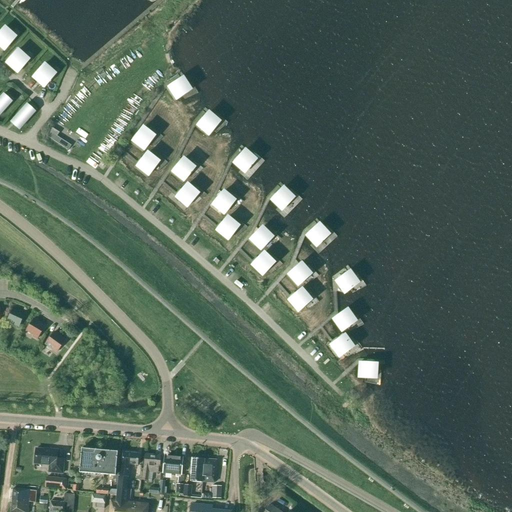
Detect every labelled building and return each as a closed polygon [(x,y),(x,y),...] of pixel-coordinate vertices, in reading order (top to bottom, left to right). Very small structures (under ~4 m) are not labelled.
[(4,29),(0,32),(0,46),(5,51),(15,39),(4,29)] [(6,63),(18,73),(28,62),(17,52),(6,63)] [(33,77),(45,88),(55,76),(43,66),(33,77)] [(169,87),(177,100),(190,92),(181,79),(169,87)] [(5,93),(0,99),(0,115),(13,100),(5,93)] [(12,122),(20,129),(37,110),(29,103),(12,122)] [(207,114),(198,126),(209,135),(219,124),(207,114)] [(143,127),(132,141),(144,150),(155,136),(143,127)] [(58,133),(51,128),(45,136),(67,150),(70,145),(56,136),(58,133)] [(234,163),(245,173),(255,162),(244,152),(234,163)] [(159,162),(147,153),(137,166),(149,176),(159,162)] [(172,172),(184,182),(194,170),(182,160),(172,172)] [(199,194),(187,184),(176,197),(187,207),(199,194)] [(282,189),(271,200),(282,211),(293,200),(282,189)] [(222,193),(213,205),(224,214),(234,203),(222,193)] [(217,231),(228,240),(238,228),(226,219),(217,231)] [(307,236),(317,247),(328,237),(318,226),(307,236)] [(250,240),(261,250),(272,239),(261,229),(250,240)] [(262,251),(250,264),(261,274),(273,261),(262,251)] [(288,275),(299,286),(310,276),(300,265),(288,275)] [(336,282),(345,294),(357,285),(348,273),(336,282)] [(298,312),(310,302),(300,290),(288,300),(298,312)] [(25,313),(13,307),(8,319),(16,322),(14,325),(19,327),(25,313)] [(333,319),(342,332),(355,323),(346,311),(333,319)] [(33,336),(37,339),(45,325),(34,318),(27,329),(35,333),(33,336)] [(47,342),(54,347),(52,349),(56,352),(65,340),(55,332),(47,342)] [(331,345),(340,358),(352,349),(343,336),(331,345)] [(359,364),(359,378),(361,378),(375,378),(375,364),(359,364)] [(58,450),(50,449),(50,450),(36,449),(34,464),(49,466),(49,473),(63,474),(64,460),(57,459),(58,450)] [(83,473),(92,473),(94,450),(82,449),(80,472),(83,473)] [(106,451),(94,450),(92,473),(104,474),(106,451)] [(118,452),(106,451),(104,474),(113,475),(113,479),(115,479),(115,482),(118,483),(119,477),(119,471),(116,471),(118,452)] [(119,471),(119,477),(129,478),(130,465),(138,466),(139,454),(123,453),(122,464),(120,464),(119,471)] [(161,456),(145,454),(144,471),(143,471),(142,480),(148,481),(149,472),(158,473),(158,467),(160,467),(161,456)] [(183,458),(165,456),(164,473),(181,475),(183,458)] [(202,482),(203,476),(204,459),(192,458),(190,475),(191,475),(191,481),(196,482),(202,482)] [(204,459),(203,476),(202,482),(207,483),(214,483),(217,461),(204,459)] [(67,479),(46,477),(45,487),(66,490),(67,479)] [(129,478),(119,477),(118,483),(117,490),(117,495),(116,500),(111,500),(109,511),(147,511),(149,503),(129,502),(131,490),(128,489),(129,478)] [(192,486),(184,485),(183,497),(191,497),(192,486)] [(222,487),(212,486),(212,494),(212,499),(221,499),(222,487)] [(12,501),(30,503),(34,503),(35,498),(30,497),(31,491),(13,489),(12,501)] [(49,511),(63,511),(64,511),(73,511),(74,495),(65,495),(64,503),(51,502),(49,511)] [(28,511),(30,503),(12,501),(10,511),(28,511)]
